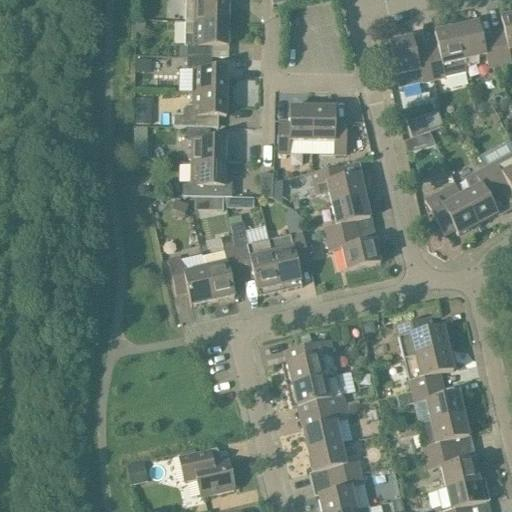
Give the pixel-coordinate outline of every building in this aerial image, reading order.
[(228,25),(228,1),(212,1),(212,0),(188,0),(188,1),(187,23),(186,23),(186,24),(194,24),(228,25)] [(511,51),(511,16),(500,19),(505,38),(493,41),(499,67),(511,64),(508,52),(511,51)] [(228,25),(194,24),(194,35),(185,35),(185,47),(179,47),(179,58),(187,59),(211,60),(211,48),(227,48),(228,25)] [(456,29),(463,62),(485,58),(488,70),(499,67),(493,41),(482,43),(478,24),(456,29)] [(463,62),(456,29),(434,34),(438,54),(427,56),(433,82),(466,75),(463,63),(463,62)] [(433,82),(427,56),(416,59),(411,39),(389,44),(399,90),(433,82)] [(211,60),(187,59),(187,71),(193,71),(192,94),(226,95),(227,72),(211,71),(211,60)] [(226,95),(192,94),(192,107),(188,107),(182,113),(182,117),(174,117),(174,129),(185,129),(218,130),(218,118),(226,118),(226,95)] [(290,143),(312,144),(312,110),(290,109),(290,123),(278,123),(277,156),(290,156),(290,143)] [(312,110),(312,144),(333,144),(333,157),(345,157),(346,124),(334,124),(335,110),(312,110)] [(438,114),(427,118),(432,132),(443,127),(438,114)] [(151,116),(135,116),(134,126),(150,126),(151,116)] [(218,130),(185,129),(185,142),(191,142),(191,165),(225,165),(225,142),(209,142),(209,130),(218,130)] [(430,134),(417,138),(421,151),(435,146),(430,134)] [(147,147),(134,147),(134,159),(147,159),(147,147)] [(511,155),(485,170),(498,194),(508,188),(511,195),(511,155)] [(225,165),(191,165),(190,187),(182,186),(182,198),(224,199),(231,199),(232,179),(224,179),(225,165)] [(329,195),(331,206),(364,198),(359,177),(346,180),(343,168),(311,175),(316,198),(329,195)] [(461,197),(477,227),(497,217),(488,199),(498,194),(485,170),(465,180),(471,191),(461,197)] [(273,176),(261,175),(260,199),(272,200),(273,176)] [(477,227),(461,197),(455,186),(425,202),(435,221),(438,226),(441,231),(445,238),(455,233),(458,238),(477,227)] [(364,198),(331,206),(336,227),(324,230),(326,242),(358,235),(356,223),(369,220),(364,198)] [(213,199),(213,212),(223,212),(223,199),(213,199)] [(226,210),(233,210),(233,199),(231,199),(224,199),(226,210)] [(175,201),(171,212),(184,217),(188,206),(175,201)] [(438,226),(435,221),(426,226),(429,238),(441,231),(438,226)] [(280,294),(268,242),(248,247),(243,223),(230,226),(233,240),(235,250),(241,277),(253,274),(258,299),(280,294)] [(302,234),(268,242),(280,294),(302,289),(296,264),(308,261),(302,234)] [(358,235),(326,242),(329,254),(341,251),(346,273),(380,265),(375,243),(361,246),(358,235)] [(205,270),(212,304),(234,299),(230,279),(241,277),(235,250),(233,240),(221,243),(223,253),(202,258),(205,270)] [(205,270),(184,275),(181,263),(169,265),(175,292),(186,289),(191,309),(212,304),(205,270)] [(398,340),(403,361),(448,351),(447,349),(452,348),(448,328),(433,331),(430,320),(395,328),(397,340),(398,340)] [(281,367),(286,388),(325,379),(320,358),(332,355),(330,343),(284,354),(286,365),(281,367)] [(448,351),(403,361),(408,383),(407,383),(410,394),(442,387),(439,376),(453,373),(448,351)] [(325,379),(286,388),(292,410),(297,409),(299,420),(345,410),(342,398),(330,401),(325,379)] [(442,387),(410,394),(396,397),(399,409),(425,403),(430,424),(463,417),(458,395),(445,398),(442,387)] [(345,410),(299,420),(307,453),(340,445),(336,424),(348,421),(345,410)] [(463,417),(430,424),(435,446),(423,449),(425,460),(457,453),(455,442),(468,439),(463,417)] [(334,482),(360,476),(358,464),(345,467),(340,445),(307,453),(312,475),(331,471),(334,482)] [(228,462),(223,463),(213,465),(210,452),(179,459),(184,483),(196,481),(201,500),(234,492),(228,462)] [(457,453),(425,460),(428,472),(441,469),(445,490),(436,493),(437,493),(484,482),(484,481),(479,483),(474,461),(460,464),(457,453)] [(320,511),(354,511),(356,511),(351,490),(363,487),(360,476),(334,482),(336,493),(317,498),(320,511)] [(484,482),(437,493),(440,511),(470,511),(470,508),(489,504),(484,482)]
